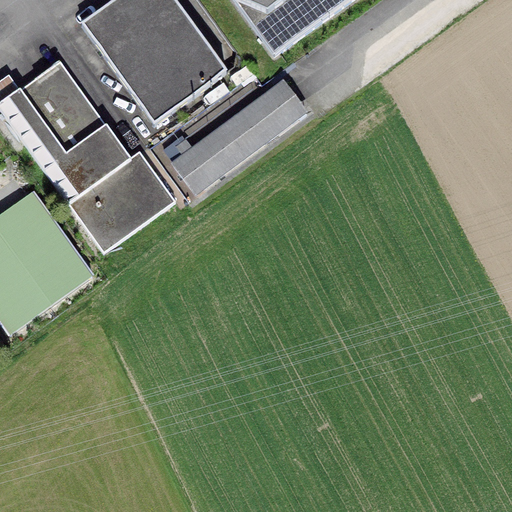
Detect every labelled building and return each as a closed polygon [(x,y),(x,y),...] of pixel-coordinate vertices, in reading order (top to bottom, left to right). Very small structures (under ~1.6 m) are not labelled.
[(117,0),(79,28),(152,129),(225,77),(224,76),(169,0),(117,0)] [(229,0),(272,60),(354,0),(229,0)] [(0,106),(0,115),(102,257),(174,205),(138,155),(128,162),(58,65),(0,106)] [(282,85),(168,168),(183,192),(193,197),(297,121),(289,110),(296,105),(282,85)] [(92,276),(33,194),(0,217),(0,318),(11,334),(92,276)]
